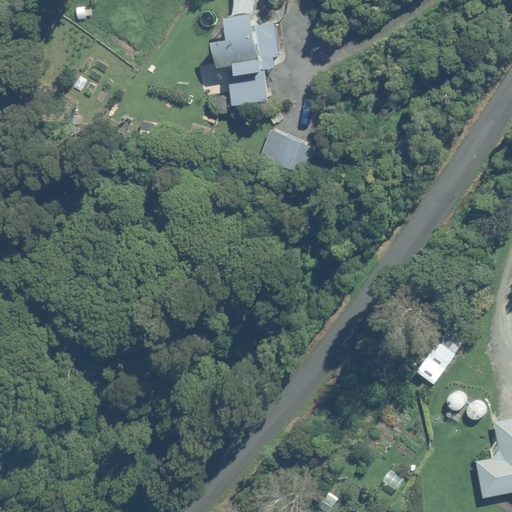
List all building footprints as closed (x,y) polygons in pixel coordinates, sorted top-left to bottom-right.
[(216,33),(220,60),(234,58),(235,68),(229,69),(234,102),(271,96),(267,67),(277,66),(275,54),(285,53),(281,26),(273,27),(272,20),(255,22),(253,6),(228,10),(231,31),(216,33)] [(322,113),(306,112),(305,132),(322,133),(322,113)] [(271,128),(260,155),(307,174),(318,147),(271,128)] [(444,368),(458,349),(440,335),(426,355),(444,368)] [(466,411),(467,412),(469,415),(470,416),(471,417),(472,418),(473,418),(474,418),(475,419),(476,419),(477,419),(478,419),(479,419),(480,419),(481,418),(482,418),(483,418),(484,417),(485,417),(486,416),(487,415),(487,414),(488,413),(489,412),(489,411),(489,410),(490,409),(490,407),(490,406),(490,405),(489,404),(489,403),(489,402),(488,401),(487,400),(487,399),(486,398),(485,397),(484,397),(483,396),(482,396),(481,396),(480,395),(479,395),(478,395),(477,395),(476,395),(475,395),(474,396),(473,396),(472,396),(471,397),(470,397),(470,398),(469,399),(468,400),(468,401),(467,401),(467,402),(466,403),(466,404),(466,405),(466,406),(466,408),(466,409),(466,410),(466,411)] [(478,457),(484,495),(511,489),(511,413),(495,416),(500,453),(478,457)] [(389,444),(373,431),(363,444),(380,457),(389,444)]
